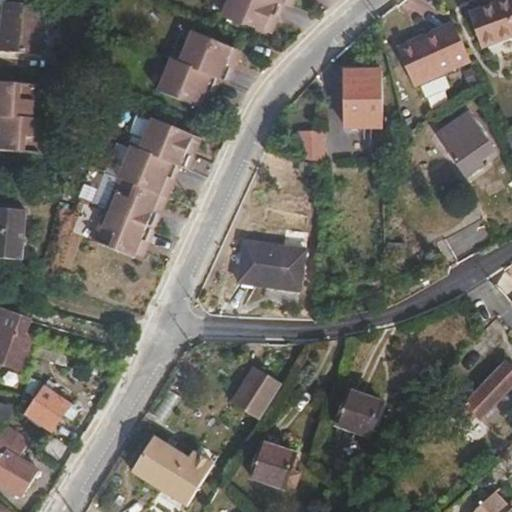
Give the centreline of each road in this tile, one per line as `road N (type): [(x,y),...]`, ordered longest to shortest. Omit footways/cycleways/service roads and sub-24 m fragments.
road 1 (residential): [(169,321),(276,80),(374,0)]
road 2 (residential): [(511,251),(405,312),(290,327),(169,321)]
road 3 (residential): [(66,511),(122,425),(169,321)]
